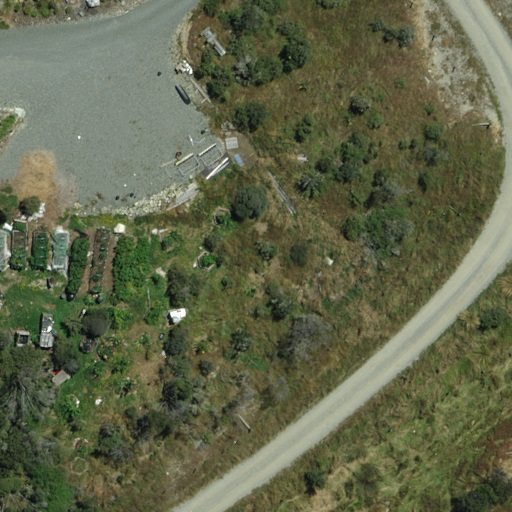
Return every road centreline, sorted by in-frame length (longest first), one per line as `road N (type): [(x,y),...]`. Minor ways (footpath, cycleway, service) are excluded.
road 1 (track): [(209,511),(349,409),(511,199)]
road 2 (track): [(511,116),(504,85),(450,0)]
